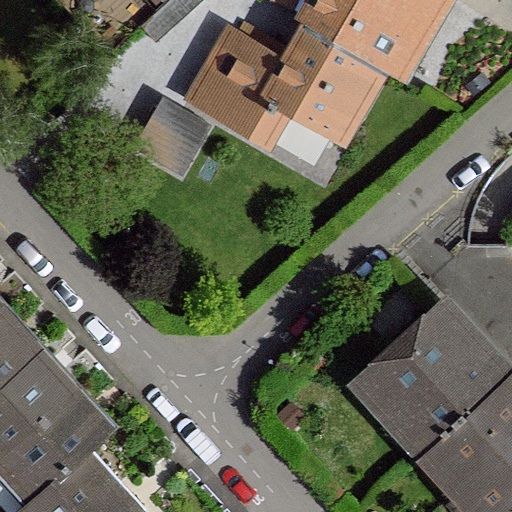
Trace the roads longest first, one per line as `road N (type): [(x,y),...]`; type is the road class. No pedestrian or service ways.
road 1 (residential): [(511,111),(188,404)]
road 2 (residential): [(188,404),(0,195)]
road 3 (residential): [(286,511),(188,404)]
